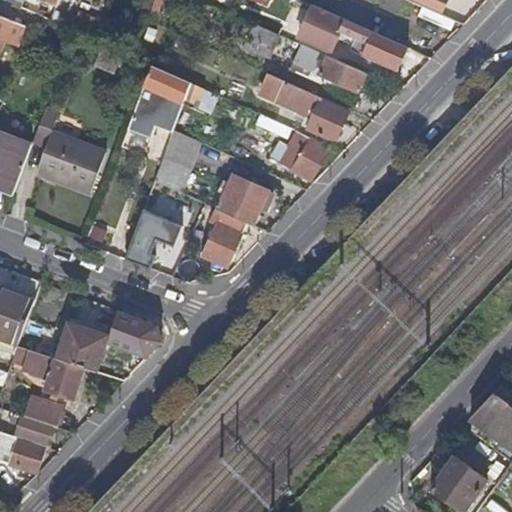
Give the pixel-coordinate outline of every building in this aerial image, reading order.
[(300,2),(296,0),(262,0),(294,14),(300,2)] [(413,0),(441,12),(446,0),(413,0)] [(310,7),(297,38),(328,52),(343,21),(310,7)] [(53,13),(51,20),(98,36),(103,23),(78,14),(75,21),(53,13)] [(25,25),(0,16),(0,37),(17,44),(25,25)] [(267,58),(277,37),(254,27),(244,48),(267,58)] [(396,74),(407,49),(363,30),(352,53),(362,57),(362,60),(396,74)] [(122,54),(103,45),(93,66),(112,75),(122,54)] [(356,92),(365,74),(326,57),(318,76),(356,92)] [(150,67),(127,131),(151,140),(158,125),(173,131),(184,99),(189,83),(150,67)] [(274,77),(310,93),(314,84),(284,70),(282,74),(277,72),(274,77)] [(334,141),(347,110),(310,93),(274,77),(266,74),(257,95),(310,119),(306,130),(334,141)] [(189,83),(184,99),(195,104),(202,89),(189,83)] [(57,119),(44,112),(32,143),(44,148),(36,175),(90,195),(104,154),(50,135),(57,119)] [(287,138),(292,129),(258,114),(253,123),(287,138)] [(200,142),(173,131),(154,182),(179,194),(200,142)] [(329,152),(296,131),(286,145),(279,142),(270,158),(309,182),(329,152)] [(0,134),(0,185),(15,191),(32,145),(0,134)] [(248,224),(251,226),(267,192),(234,177),(218,211),(248,224)] [(164,275),(182,227),(138,210),(120,259),(164,275)] [(248,224),(218,211),(216,210),(211,220),(217,223),(201,257),(228,268),(248,224)] [(0,340),(17,348),(33,303),(0,290),(0,340)] [(58,361),(85,369),(96,373),(107,338),(69,326),(58,361)] [(24,369),(30,352),(17,348),(10,365),(24,369)] [(58,361),(56,360),(46,392),(74,402),(85,369),(58,361)] [(511,382),(507,379),(495,393),(511,405),(511,382)] [(511,405),(495,393),(470,419),(511,448),(511,405)] [(52,428),(56,429),(61,412),(28,401),(22,418),(52,428)] [(52,428),(22,418),(12,415),(10,422),(25,426),(21,438),(47,445),(52,428)] [(0,463),(37,475),(43,452),(15,444),(11,456),(0,452),(0,463)] [(459,511),(476,511),(494,488),(454,459),(431,490),(460,511),(459,511)]
